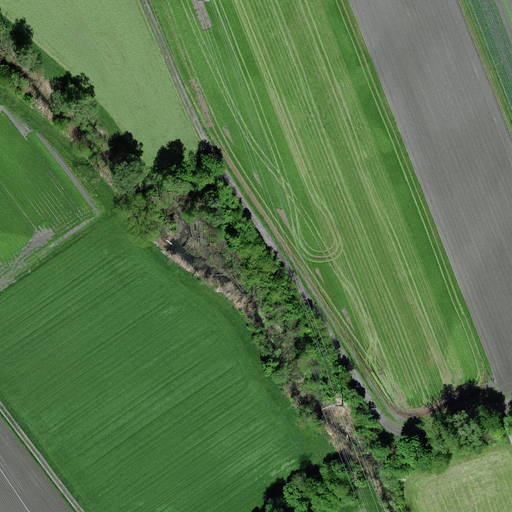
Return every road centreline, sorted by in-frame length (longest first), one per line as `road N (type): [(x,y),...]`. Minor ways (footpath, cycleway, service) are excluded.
road 1 (track): [(141,0),(193,122),(407,460),(508,431),(511,443)]
road 2 (track): [(0,392),(91,511)]
